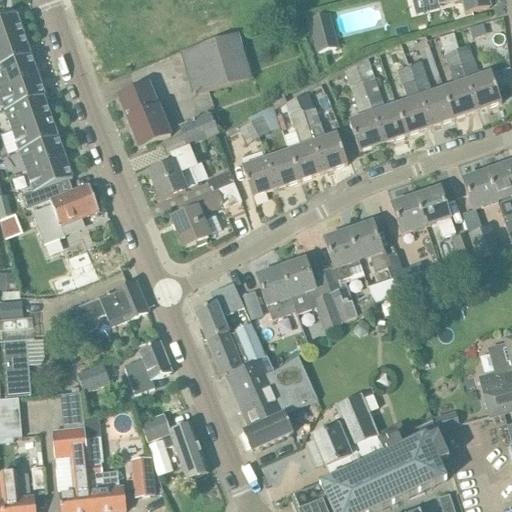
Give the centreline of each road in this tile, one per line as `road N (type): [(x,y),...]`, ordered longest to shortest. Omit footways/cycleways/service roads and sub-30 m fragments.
road 1 (residential): [(162,296),(416,169),(511,138)]
road 2 (residential): [(162,296),(48,0)]
road 3 (residential): [(254,511),(162,296)]
